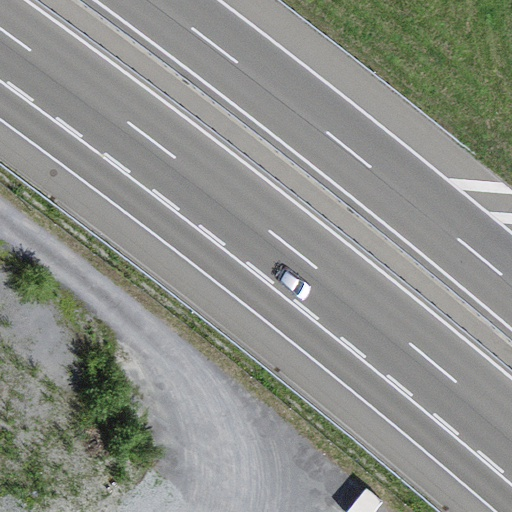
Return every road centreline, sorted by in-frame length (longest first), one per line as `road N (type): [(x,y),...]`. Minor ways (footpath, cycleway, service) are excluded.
road 1 (motorway): [(0,22),(271,224),(511,421)]
road 2 (motorway): [(511,271),(170,0)]
